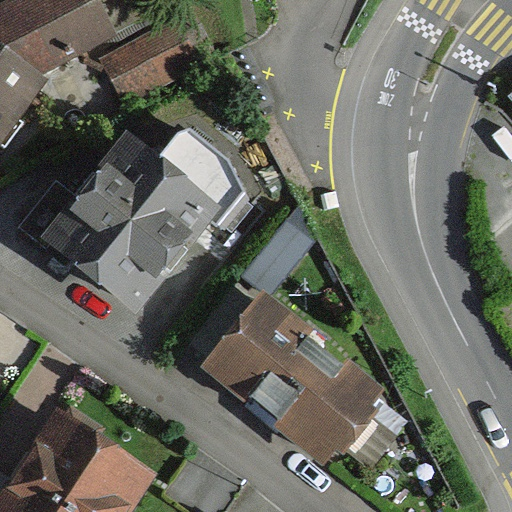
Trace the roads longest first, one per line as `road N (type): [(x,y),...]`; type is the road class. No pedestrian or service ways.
road 1 (residential): [(434,0),(399,58),(386,141),(419,239)]
road 2 (residential): [(419,239),(439,147),(476,54),(511,12)]
road 3 (residential): [(419,239),(511,425)]
